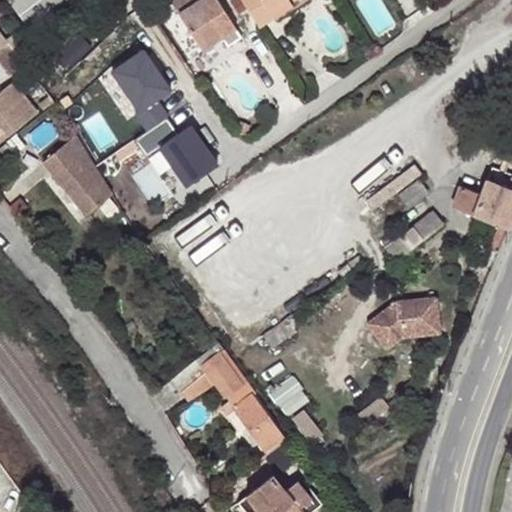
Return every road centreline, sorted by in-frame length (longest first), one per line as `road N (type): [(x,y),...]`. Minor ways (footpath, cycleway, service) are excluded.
road 1 (unclassified): [(0,223),(195,495)]
road 2 (residential): [(256,150),(464,0)]
road 3 (secondary): [(511,276),(466,396),(439,511)]
road 4 (secondary): [(477,511),(511,396)]
